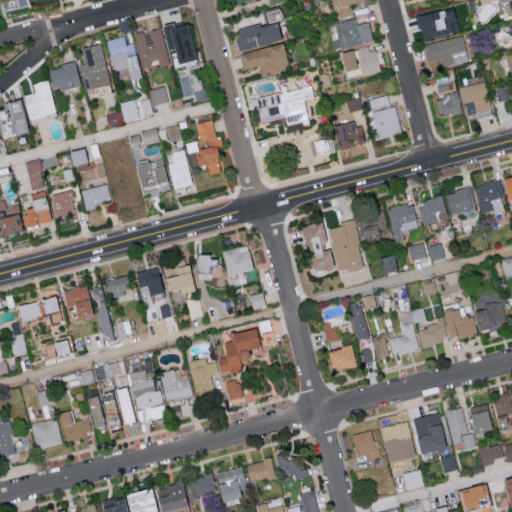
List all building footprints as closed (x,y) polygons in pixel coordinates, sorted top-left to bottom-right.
[(352,15),(349,5),(363,1),(362,0),(332,0),(337,18),(352,15)] [(511,0),(497,0),(497,1),(506,0),(508,14),(511,13),(511,0)] [(457,31),(452,7),(416,15),(421,38),(457,31)] [(373,40),(367,20),(355,24),(354,17),(333,23),(341,49),(373,40)] [(233,30),(238,49),(279,39),(274,19),(233,30)] [(185,22),(172,25),(171,22),(160,24),(165,49),(172,48),(175,62),(192,58),(185,22)] [(133,32),(141,65),(157,61),(158,66),(168,63),(159,27),(148,30),(151,39),(144,40),(142,30),(133,32)] [(106,40),(114,71),(126,68),(129,79),(141,76),(132,42),(126,44),(123,35),(106,40)] [(423,44),(427,62),(441,59),(443,67),(468,60),(462,35),(423,44)] [(80,63),(85,89),(110,84),(101,42),(82,46),(85,62),(80,63)] [(288,69),(281,42),(238,54),(242,69),(258,65),(261,77),(288,69)] [(380,71),(374,46),(340,53),(345,78),(380,71)] [(50,68),(55,91),(81,85),(75,61),(50,68)] [(437,91),(449,89),(447,75),(435,78),(437,91)] [(57,115),(48,79),(33,83),(35,92),(24,95),(31,122),(57,115)] [(459,85),(464,116),(490,112),(485,81),(459,85)] [(497,101),(510,97),(506,84),(494,87),(497,101)] [(168,101),(164,85),(149,89),(153,105),(168,101)] [(250,97),(252,109),(259,108),(261,120),(284,116),(286,125),(307,121),(303,99),(313,97),(310,86),(250,97)] [(437,116),(459,112),(455,93),(433,97),(437,116)] [(388,104),(387,95),(368,98),(370,107),(388,104)] [(346,100),(349,112),(361,109),(358,96),(346,100)] [(28,130),(19,98),(1,103),(2,108),(0,108),(0,129),(3,138),(28,130)] [(152,112),(149,98),(140,100),(142,114),(152,112)] [(121,111),(105,113),(106,123),(137,119),(135,100),(119,101),(121,111)] [(375,138),(400,134),(396,107),(371,110),(375,138)] [(195,122),(199,140),(188,142),(192,166),(207,163),(209,173),(220,171),(215,146),(222,145),(220,135),(215,136),(212,119),(195,122)] [(354,126),(353,120),(332,125),(338,148),(364,141),(360,125),(354,126)] [(181,137),(177,124),(156,129),(159,142),(181,137)] [(158,140),(155,127),(140,131),(143,144),(158,140)] [(86,162),(84,148),(68,150),(69,164),(86,162)] [(165,153),(173,188),(192,184),(184,149),(165,153)] [(151,161),(151,160),(135,164),(142,195),(169,189),(162,158),(151,161)] [(25,161),(30,189),(43,187),(39,159),(25,161)] [(511,173),(501,176),(506,199),(511,197),(511,173)] [(503,209),(496,179),(473,185),(480,214),(503,209)] [(80,190),(85,208),(110,201),(105,183),(80,190)] [(443,193),(449,214),(475,207),(469,186),(443,193)] [(50,193),(54,215),(75,212),(71,189),(50,193)] [(421,223),(446,217),(441,195),(415,202),(421,223)] [(29,198),(31,207),(20,209),(23,226),(49,221),(44,196),(29,198)] [(0,199),(0,236),(21,231),(15,203),(5,206),(3,199),(0,199)] [(393,242),(402,240),(400,230),(416,227),(411,203),(386,208),(393,242)] [(357,215),(360,238),(378,235),(377,229),(386,228),(383,211),(357,215)] [(299,225),(304,249),(309,248),(313,270),(332,267),(327,244),(326,244),(321,221),(299,225)] [(336,269),(346,267),(347,270),(363,267),(353,221),(327,226),(336,269)] [(410,259),(425,257),(423,243),(408,244),(410,259)] [(428,245),(430,259),(443,257),(441,243),(428,245)] [(221,249),(228,286),(239,284),(236,272),(252,269),(247,244),(221,249)] [(378,257),(381,273),(396,270),(393,254),(378,257)] [(214,256),(197,255),(196,272),(213,272),(214,256)] [(511,255),(500,259),(505,276),(511,273),(511,255)] [(186,262),(161,268),(166,289),(191,284),(186,262)] [(144,285),(146,294),(161,291),(156,266),(134,271),(137,286),(144,285)] [(103,281),(107,297),(129,291),(125,275),(103,281)] [(436,292),(433,277),(420,280),(423,295),(436,292)] [(75,320),(92,317),(86,285),(62,289),(65,307),(73,305),(75,320)] [(90,287),(102,341),(114,339),(102,285),(90,287)] [(251,307),(264,306),(262,292),(249,294),(251,307)] [(364,309),(376,307),(373,293),(362,295),(364,309)] [(50,323),(60,321),(55,296),(17,305),(20,319),(48,313),(50,323)] [(367,337),(362,302),(349,303),(354,339),(367,337)] [(472,308),(477,332),(506,326),(501,302),(472,308)] [(472,315),(464,317),(462,305),(442,309),(448,337),(456,335),(457,338),(476,334),(472,315)] [(398,313),(403,334),(389,337),(393,355),(418,349),(412,322),(425,320),(422,308),(398,313)] [(417,329),(422,346),(448,339),(441,316),(434,318),(436,323),(417,329)] [(130,333),(128,320),(117,322),(119,335),(130,333)] [(336,326),(329,327),(328,322),(321,323),(325,340),(339,337),(336,326)] [(229,332),(230,340),(223,342),(225,356),(217,357),(219,372),(240,369),(239,360),(248,358),(246,348),(257,346),(254,328),(229,332)] [(371,335),(377,358),(389,355),(383,333),(371,335)] [(42,345),(46,358),(67,351),(63,339),(42,345)] [(355,364),(350,344),(326,350),(331,370),(355,364)] [(364,362),(372,361),(369,347),(361,348),(364,362)] [(196,395),(214,390),(210,374),(219,372),(216,360),(206,363),(204,356),(188,360),(196,395)] [(77,372),(81,384),(118,372),(115,361),(90,369),(90,368),(77,372)] [(160,389),(154,390),(152,377),(146,379),(144,368),(128,372),(135,408),(150,405),(153,419),(165,417),(160,389)] [(159,372),(166,400),(192,394),(187,374),(175,377),(173,368),(159,372)] [(241,397),(239,380),(224,381),(226,399),(241,397)] [(133,421),(126,386),(115,388),(122,423),(133,421)] [(102,392),(107,428),(117,427),(112,391),(102,392)] [(490,397),(498,429),(511,425),(511,411),(507,393),(490,397)] [(86,397),(93,427),(106,424),(98,394),(86,397)] [(467,408),(473,433),(492,428),(485,403),(467,408)] [(467,433),(461,406),(445,410),(452,444),(463,442),(464,448),(475,446),(472,432),(467,433)] [(58,412),(64,440),(92,434),(89,418),(73,421),(71,409),(58,412)] [(444,447),(438,412),(412,417),(418,452),(444,447)] [(0,456),(15,453),(7,420),(1,421),(0,417),(0,456)] [(31,422),(36,448),(62,443),(57,417),(31,422)] [(380,426),(387,458),(404,454),(401,441),(411,439),(407,423),(398,425),(397,422),(380,426)] [(350,434),(356,455),(363,453),(365,459),(381,455),(376,439),(373,440),(370,429),(350,434)] [(511,442),(503,444),(506,461),(511,460),(511,442)] [(493,462),(492,458),(503,456),(500,443),(478,448),(481,465),(493,462)] [(306,468),(302,468),(300,457),(285,460),(284,453),(274,455),(278,475),(292,472),(294,479),(307,476),(306,468)] [(438,457),(443,472),(456,469),(452,453),(438,457)] [(244,463),(248,481),(275,476),(271,458),(244,463)] [(215,471),(219,498),(246,495),(242,467),(215,471)] [(216,490),(211,472),(185,479),(190,497),(216,490)] [(511,476),(501,478),(504,492),(495,493),(498,509),(511,506),(511,476)] [(154,488),(159,511),(186,505),(181,482),(154,488)] [(462,511),(466,511),(476,511),(489,511),(486,484),(459,488),(462,511)] [(127,511),(143,510),(143,511),(152,511),(153,511),(150,488),(125,491),(127,511)] [(286,508),(287,511),(318,511),(312,489),(298,493),(301,505),(286,508)]
